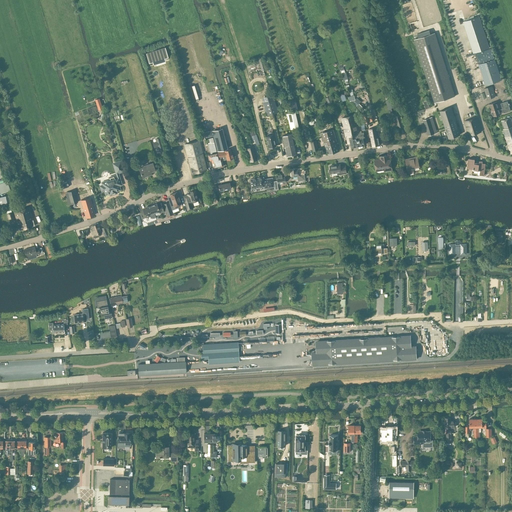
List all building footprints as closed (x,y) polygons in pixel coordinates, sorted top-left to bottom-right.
[(463,22),(469,40),(473,53),(489,48),(479,17),(463,22)] [(414,39),(434,103),(455,96),(435,32),(414,39)] [(477,55),(476,55),(478,61),(479,61),(480,63),(495,58),(494,55),(496,55),(495,52),(493,53),(491,48),(488,49),(477,53),(477,55)] [(479,64),(486,85),(502,80),(495,58),(479,64)] [(492,86),(484,88),(487,99),(496,96),(492,86)] [(281,106),(282,110),(287,108),(283,93),(282,94),(281,91),(276,93),(278,96),(281,106)] [(400,105),(397,96),(385,100),(390,114),(393,113),(391,108),(400,105)] [(277,112),(274,100),(263,103),(267,115),(277,112)] [(502,108),(500,109),(497,101),(489,104),(493,116),(501,113),(504,112),(504,113),(510,111),(507,101),(501,103),(502,108)] [(440,110),(445,128),(449,138),(460,134),(451,107),(440,110)] [(295,112),(287,114),(290,129),(291,129),(298,128),(295,112)] [(355,114),(348,116),(349,120),(350,120),(351,121),(351,122),(351,123),(350,124),(350,125),(350,126),(351,126),(352,127),(352,131),(352,135),(356,135),(357,140),(363,138),(365,138),(364,132),(362,132),(361,130),(359,131),(355,114)] [(400,115),(395,116),(398,127),(403,126),(400,115)] [(349,136),(352,135),(352,131),(352,127),(351,126),(350,126),(350,125),(350,124),(351,123),(351,122),(351,121),(350,120),(349,120),(348,116),(342,117),(345,133),(342,133),(343,137),(349,136)] [(464,121),(469,135),(481,132),(477,117),(464,121)] [(511,121),(511,117),(501,120),(504,129),(503,129),(511,153),(511,152),(511,121)] [(428,136),(434,134),(429,118),(423,120),(428,136)] [(204,132),(206,137),(212,136),(213,137),(217,151),(227,148),(222,128),(204,132)] [(378,128),(373,129),(376,145),(381,144),(379,136),(379,131),(378,128)] [(376,145),(373,129),(368,130),(369,138),(370,138),(371,142),(370,142),(370,147),(376,145)] [(328,154),(339,151),(333,130),(322,133),(328,154)] [(292,133),(282,135),(286,155),(297,153),(292,133)] [(268,148),(276,146),(273,134),(265,136),(268,148)] [(365,145),(363,138),(357,140),(356,135),(352,135),(349,136),(352,147),(365,145)] [(159,151),(164,150),(160,138),(156,139),(156,141),(153,142),(154,147),(158,146),(159,151)] [(192,174),(207,170),(199,140),(185,144),(192,174)] [(317,140),(310,141),(313,151),(319,150),(317,140)] [(216,151),(214,143),(208,144),(210,153),(216,151)] [(253,146),(246,148),(250,162),(257,160),(253,146)] [(231,149),(225,150),(226,156),(224,157),(225,159),(227,159),(233,158),(231,149)] [(226,156),(225,150),(218,152),(219,155),(217,155),(217,153),(216,153),(217,156),(218,156),(219,158),(217,158),(219,167),(223,166),(222,160),(225,159),(224,157),(226,156)] [(217,156),(216,153),(209,155),(210,160),(211,160),(212,161),(210,162),(211,166),(212,167),(213,166),(213,168),(219,167),(217,158),(219,158),(218,156),(217,156)] [(389,154),(380,156),(380,158),(374,160),(376,170),(384,169),(384,171),(392,170),(390,159),(389,154)] [(413,168),(420,166),(417,156),(405,159),(409,174),(415,172),(413,168)] [(475,159),(468,158),(467,168),(474,169),(474,170),(478,170),(480,171),(479,175),(484,175),(485,163),(482,163),(483,161),(479,161),(479,163),(474,162),(475,159)] [(121,161),(114,163),(118,172),(124,170),(121,161)] [(155,170),(153,162),(143,166),(143,167),(139,168),(142,177),(149,175),(148,173),(155,170)] [(329,171),(329,172),(330,173),(330,174),(337,173),(338,175),(347,173),(346,166),(340,166),(340,164),(330,166),(331,169),(330,169),(330,170),(329,170),(329,171)] [(292,176),(297,176),(298,180),(305,179),(303,168),(296,169),(295,168),(290,169),(291,172),(290,172),(291,176),(292,176)] [(110,180),(102,182),(103,184),(105,191),(106,194),(109,193),(117,190),(120,189),(119,185),(120,185),(121,184),(118,175),(117,175),(114,176),(109,177),(110,180)] [(250,179),(251,188),(264,186),(264,188),(273,186),(272,178),(263,179),(263,177),(250,179)] [(7,181),(0,183),(0,193),(10,190),(7,181)] [(78,202),(76,194),(75,190),(65,193),(69,205),(78,202)] [(184,196),(188,210),(192,209),(190,203),(199,200),(198,195),(197,196),(195,190),(190,191),(190,193),(187,194),(187,195),(184,196)] [(169,201),(172,210),(178,207),(178,206),(181,205),(181,204),(181,203),(177,192),(170,194),(172,200),(169,201)] [(0,206),(12,203),(9,194),(0,196),(0,206)] [(86,217),(94,215),(89,198),(81,200),(86,217)] [(157,203),(152,205),(154,213),(159,212),(160,213),(164,211),(166,211),(167,212),(172,210),(170,205),(169,202),(164,203),(164,204),(162,205),(161,203),(157,204),(157,203)] [(154,213),(152,205),(146,207),(147,208),(143,209),(144,212),(141,213),(142,218),(146,217),(146,218),(150,216),(150,215),(154,213)] [(12,212),(11,210),(13,210),(12,206),(0,209),(0,212),(6,211),(7,213),(6,213),(8,219),(14,217),(12,212)] [(35,225),(29,206),(14,211),(20,230),(35,225)] [(102,232),(98,222),(91,225),(93,228),(90,229),(92,236),(93,235),(94,237),(95,238),(99,236),(100,235),(99,233),(102,232)] [(455,253),(458,253),(458,245),(455,245),(455,244),(450,244),(450,254),(451,254),(455,254),(455,253)] [(458,245),(458,253),(462,253),(462,254),(466,254),(466,253),(467,253),(466,244),(461,244),(461,245),(458,245)] [(24,249),(26,256),(37,254),(37,255),(40,254),(38,247),(35,248),(35,246),(24,249)] [(106,295),(95,297),(97,308),(99,307),(101,315),(104,315),(111,313),(110,307),(108,307),(106,295)] [(123,302),(122,296),(122,295),(110,298),(111,305),(112,305),(123,302)] [(82,313),(73,314),(74,316),(74,322),(74,323),(86,321),(86,320),(89,319),(88,309),(82,309),(82,313)] [(67,328),(67,322),(63,322),(64,324),(53,325),(53,323),(49,323),(49,330),(53,329),(53,332),(64,332),(64,328),(67,328)] [(317,353),(312,354),(313,365),(417,359),(416,348),(407,348),(407,337),(316,342),(317,353)] [(203,353),(201,354),(201,359),(208,358),(208,363),(239,360),(238,343),(237,342),(202,345),(203,353)] [(186,372),(185,361),(138,364),(139,375),(186,372)] [(451,421),(451,417),(445,417),(445,427),(451,427),(455,427),(455,426),(456,426),(456,422),(454,422),(454,421),(451,421)] [(476,437),(479,437),(479,426),(482,426),(482,427),(486,427),(486,419),(482,419),(482,418),(476,418),(477,437),(476,437)] [(384,432),(383,432),(383,438),(384,438),(384,439),(390,439),(391,439),(391,426),(390,426),(390,427),(384,427),(384,432)] [(418,436),(415,436),(415,443),(423,443),(423,446),(433,446),(433,440),(431,440),(431,432),(423,432),(423,431),(418,431),(418,436)] [(63,442),(63,432),(56,432),(57,439),(55,439),(55,442),(61,442),(61,448),(65,448),(65,441),(63,442)] [(103,432),(102,447),(111,447),(111,433),(103,432)] [(195,439),(195,433),(192,433),(187,434),(187,447),(194,447),(194,451),(198,451),(198,439),(195,439)] [(296,450),(296,453),(302,454),(307,454),(308,445),(305,445),(305,435),(297,435),(296,450)] [(329,445),(330,445),(329,450),(330,450),(337,450),(337,445),(339,445),(339,440),(338,440),(338,435),(330,435),(330,440),(329,440),(329,445)] [(24,439),(19,439),(19,440),(17,440),(17,448),(19,448),(19,452),(24,452),(24,448),(26,448),(26,440),(24,440),(24,439)] [(232,444),(227,444),(228,461),(233,461),(233,459),(240,459),(240,455),(248,455),(248,461),(255,461),(255,459),(255,450),(254,450),(249,450),(247,450),(247,445),(240,445),(239,443),(232,444)] [(168,453),(168,447),(156,447),(156,457),(171,456),(171,461),(177,461),(177,453),(168,453)] [(266,448),(258,448),(258,457),(266,456),(266,448)] [(411,460),(411,459),(406,459),(406,461),(401,461),(401,466),(406,466),(406,471),(412,471),(411,466),(416,466),(416,460),(411,460)] [(285,464),(275,464),(275,475),(285,475),(285,464)] [(129,479),(110,479),(109,495),(108,495),(108,504),(129,505),(129,499),(129,479)] [(324,479),(324,488),(330,488),(336,489),(336,483),(330,483),(330,479),(324,479)] [(414,482),(390,482),(390,497),(413,498),(414,482)]
